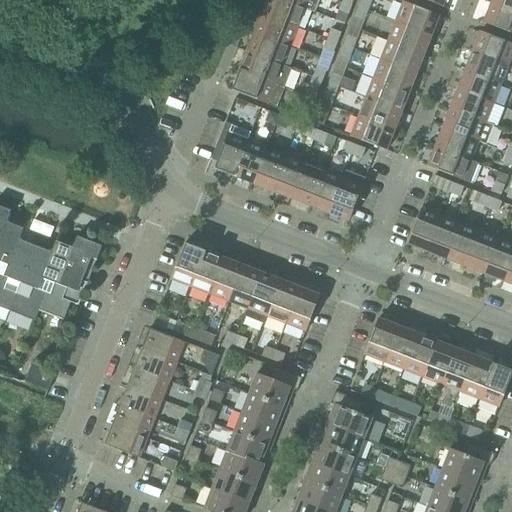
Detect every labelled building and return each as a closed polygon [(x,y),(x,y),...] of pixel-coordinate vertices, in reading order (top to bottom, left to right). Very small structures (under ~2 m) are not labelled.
[(284,0),(267,0),(262,13),(298,27),(305,8),(284,0)] [(284,0),(305,8),(314,12),(318,0),(284,0)] [(370,0),(361,0),(359,7),(368,11),(372,1),(370,0)] [(511,0),(492,0),(492,3),(511,10),(511,0)] [(353,5),(343,1),(339,11),(349,15),(353,5)] [(404,2),(396,21),(432,35),(439,16),(404,2)] [(511,10),(492,3),(484,23),(511,33),(511,10)] [(368,11),(359,7),(355,17),(364,20),(368,11)] [(262,13),(255,32),(290,46),(298,27),(262,13)] [(396,21),(389,40),(424,54),(432,35),(396,21)] [(332,29),(328,39),(338,43),(342,33),(332,29)] [(255,32),(247,51),(283,65),(290,46),(255,32)] [(511,43),(480,32),(473,51),(509,65),(511,56),(511,43)] [(348,35),(344,45),(353,49),(357,39),(348,35)] [(338,43),(328,39),(324,49),(334,52),(338,43)] [(389,40),(381,60),(417,73),(424,54),(389,40)] [(353,49),(344,45),(340,55),(349,58),(353,49)] [(292,69),(283,65),(247,51),(240,70),(276,84),(285,88),(292,69)] [(473,51),(465,70),(501,84),(509,65),(473,51)] [(381,60),(374,79),(409,92),(417,73),(381,60)] [(317,67),(314,77),(323,81),(327,71),(317,67)] [(276,84),(240,70),(232,90),(268,104),(276,84)] [(465,70),(458,89),(494,103),(501,84),(465,70)] [(333,73),(329,83),(339,87),(353,92),(356,84),(342,79),(342,77),(333,73)] [(323,81),(314,77),(310,87),(319,91),(323,81)] [(374,79),(366,98),(402,111),(409,92),(374,79)] [(339,87),(329,83),(325,93),(335,96),(339,87)] [(458,89),(451,108),(486,122),(494,103),(458,89)] [(366,98),(359,117),(395,130),(402,111),(366,98)] [(302,106),(299,115),(308,119),(312,110),(302,106)] [(451,108),(443,127),(479,141),(486,144),(494,125),(486,122),(451,108)] [(267,121),(276,125),(280,115),(270,111),(267,121)] [(314,121),(323,125),(327,116),(318,112),(314,121)] [(280,115),(276,125),(286,128),(290,119),(280,115)] [(395,130),(359,117),(351,136),(387,150),(395,130)] [(215,169),(234,176),(248,140),(251,132),(226,122),(212,159),(217,161),(215,169)] [(305,136),(314,139),(318,130),(308,126),(305,136)] [(443,127),(436,146),(471,160),(479,141),(443,127)] [(318,130),(314,139),(333,147),(337,137),(318,130)] [(234,176),(253,184),(267,148),(248,140),(234,176)] [(343,150),(352,154),(356,145),(346,141),(343,150)] [(356,145),(352,154),(362,158),(366,149),(356,145)] [(471,160),(436,146),(428,166),(473,184),(481,164),(471,160)] [(253,184),(272,191),(286,155),(267,148),(253,184)] [(511,154),(507,152),(503,162),(511,165),(511,154)] [(272,191),(291,198),(305,163),(286,155),(272,191)] [(291,198),(310,206),(324,170),(305,163),(291,198)] [(310,206),(329,213),(343,178),(324,170),(310,206)] [(343,178),(329,213),(349,221),(363,185),(366,178),(345,170),(343,177),(343,178)] [(454,183),(436,176),(432,185),(451,193),(454,183)] [(492,191),(501,195),(505,185),(496,182),(492,191)] [(454,183),(451,193),(461,196),(464,187),(454,183)] [(493,198),(474,190),(470,200),(489,207),(493,198)] [(493,198),(489,207),(499,211),(502,202),(493,198)] [(0,240),(7,222),(12,211),(0,206),(0,240)] [(408,244),(428,252),(442,216),(422,208),(408,244)] [(428,252),(447,259),(461,223),(442,216),(428,252)] [(31,230),(41,233),(44,224),(35,220),(31,230)] [(0,273),(5,276),(20,240),(24,228),(7,222),(0,240),(0,273)] [(447,259),(466,267),(480,231),(461,223),(447,259)] [(44,224),(41,233),(51,237),(54,227),(44,224)] [(466,267),(485,274),(499,238),(480,231),(466,267)] [(77,236),(73,248),(59,283),(68,287),(63,299),(71,302),(79,305),(102,246),(77,236)] [(485,274),(504,281),(511,260),(511,243),(499,238),(485,274)] [(0,307),(10,311),(35,246),(20,240),(5,276),(0,273),(0,307)] [(73,248),(56,241),(52,252),(38,288),(47,292),(40,310),(65,319),(71,302),(63,299),(68,287),(59,283),(73,248)] [(172,279),(191,286),(205,251),(186,243),(172,279)] [(35,246),(10,311),(35,321),(40,310),(47,292),(38,288),(52,252),(35,246)] [(191,286),(210,294),(224,258),(205,251),(191,286)] [(210,294),(229,301),(243,266),(224,258),(210,294)] [(229,301),(248,309),(262,273),(243,266),(229,301)] [(281,280),(262,273),(248,309),(245,316),(264,324),(267,316),(281,280)] [(267,316),(286,324),(300,288),(281,280),(267,316)] [(300,288),(286,324),(306,331),(320,296),(300,288)] [(155,324),(174,331),(178,322),(159,314),(155,324)] [(365,354),(385,362),(399,326),(379,319),(365,354)] [(178,322),(174,331),(193,339),(197,329),(178,322)] [(385,362),(404,369),(418,334),(399,326),(385,362)] [(150,328),(142,348),(177,362),(185,342),(150,328)] [(197,329),(193,339),(212,346),(216,336),(197,329)] [(224,341),(234,345),(238,335),(228,332),(224,341)] [(404,369),(423,377),(437,341),(418,334),(404,369)] [(238,335),(234,345),(244,349),(248,339),(238,335)] [(423,377),(442,384),(456,348),(437,341),(423,377)] [(262,356),(272,360),(276,350),(266,346),(262,356)] [(142,348),(135,367),(170,381),(177,362),(142,348)] [(442,384),(461,392),(475,356),(456,348),(442,384)] [(276,350),(272,360),(282,364),(286,354),(276,350)] [(220,355),(209,351),(205,360),(217,364),(220,355)] [(461,392),(480,399),(494,363),(475,356),(461,392)] [(56,372),(32,363),(25,381),(48,390),(56,372)] [(511,370),(494,363),(480,399),(500,407),(511,374),(511,370)] [(135,367),(127,386),(163,400),(170,381),(135,367)] [(257,373),(250,393),(287,408),(294,389),(298,390),(302,378),(274,367),(270,378),(257,373)] [(194,380),(191,389),(197,391),(198,387),(209,392),(211,387),(212,383),(210,382),(201,379),(200,382),(194,380)] [(361,394),(371,398),(375,389),(365,385),(361,394)] [(127,386),(120,405),(155,419),(163,400),(127,386)] [(209,392),(198,387),(197,391),(195,396),(206,400),(209,392)] [(214,388),(210,400),(221,404),(225,393),(214,388)] [(375,389),(371,398),(381,402),(384,392),(375,389)] [(335,405),(327,424),(364,438),(377,407),(349,396),(336,391),(331,403),(335,405)] [(250,393),(242,412),(279,427),(287,408),(250,393)] [(399,409),(409,413),(412,403),(403,400),(399,409)] [(412,403),(409,413),(419,417),(422,407),(412,403)] [(120,405),(112,424),(148,438),(155,419),(120,405)] [(207,407),(202,419),(214,423),(218,412),(207,407)] [(242,412),(235,431),(272,446),(279,427),(242,412)] [(437,424),(447,428),(450,418),(440,414),(437,424)] [(450,418),(447,428),(456,432),(460,422),(450,418)] [(214,423),(202,419),(198,430),(209,434),(214,423)] [(182,420),(178,428),(190,433),(193,424),(182,420)] [(148,438),(112,424),(105,444),(140,458),(148,438)] [(327,424),(320,443),(357,457),(364,438),(327,424)] [(479,429),(469,426),(466,435),(475,439),(479,429)] [(190,433),(178,428),(175,437),(186,441),(190,433)] [(235,431),(227,450),(264,465),(272,446),(235,431)] [(451,449),(443,469),(480,483),(487,464),(491,466),(496,453),(468,442),(463,454),(451,449)] [(320,443),(313,462),(350,476),(357,457),(320,443)] [(191,445),(187,456),(198,461),(202,450),(191,445)] [(227,450),(220,469),(257,484),(264,465),(227,450)] [(198,461),(187,456),(183,468),(194,472),(198,461)] [(161,466),(175,472),(178,462),(165,457),(161,466)] [(390,457),(385,468),(396,473),(401,461),(390,457)] [(401,461),(396,473),(407,477),(412,466),(401,461)] [(313,462),(305,481),(342,495),(350,476),(313,462)] [(381,479),(392,484),(396,473),(385,468),(381,479)] [(220,469),(213,488),(249,503),(257,484),(220,469)] [(443,469),(435,488),(472,502),(480,483),(443,469)] [(396,473),(392,484),(403,488),(407,477),(396,473)] [(305,481),(298,500),(329,511),(335,511),(342,495),(305,481)] [(176,484),(172,495),(183,500),(187,488),(176,484)] [(245,511),(249,503),(213,488),(205,508),(213,511),(245,511)] [(435,488),(428,507),(441,511),(468,511),(472,502),(435,488)] [(372,494),(367,505),(379,509),(383,498),(372,494)] [(329,511),(298,500),(293,511),(329,511)] [(388,500),(384,511),(385,511),(396,511),(400,505),(388,500)] [(106,511),(82,502),(78,511),(106,511)]
